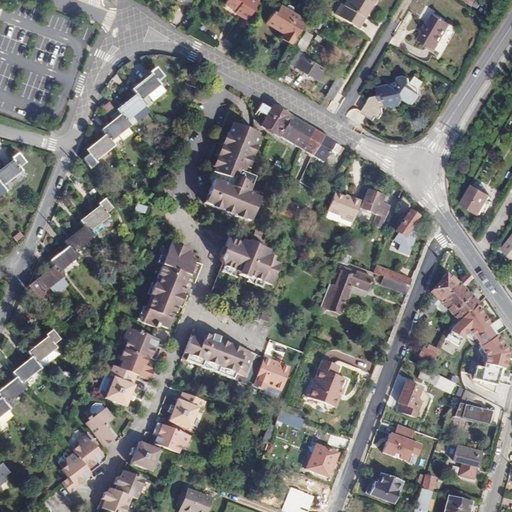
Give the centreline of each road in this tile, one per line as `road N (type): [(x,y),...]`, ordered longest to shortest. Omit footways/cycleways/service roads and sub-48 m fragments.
road 1 (residential): [(333,511),(435,244),(453,231)]
road 2 (residential): [(240,74),(128,27),(100,64),(65,151)]
road 3 (residential): [(192,315),(207,268),(190,222),(192,185),(240,74)]
road 4 (residential): [(100,481),(153,408),(192,315)]
road 5 (residential): [(401,164),(240,74)]
road 6 (tertiary): [(511,22),(429,155)]
road 7 (unknown): [(336,130),(408,0)]
